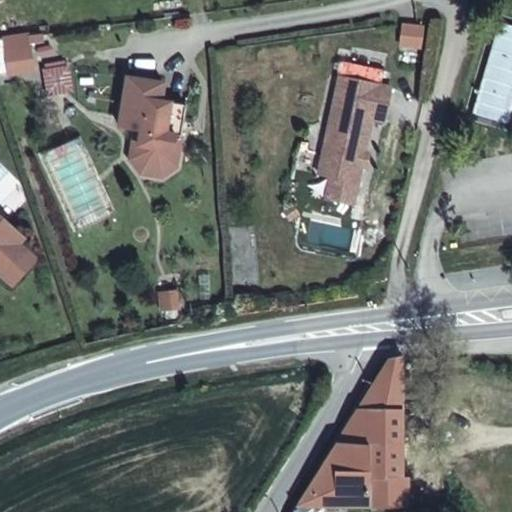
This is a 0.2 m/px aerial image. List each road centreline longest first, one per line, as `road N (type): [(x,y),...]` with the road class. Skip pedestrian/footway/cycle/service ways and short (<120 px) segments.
road 1 (secondary): [(378,325),(107,376),(0,420)]
road 2 (unclassified): [(378,325),(458,45),(465,3),(455,0)]
road 3 (unclassified): [(390,0),(170,40)]
road 4 (unclassified): [(378,325),(269,511)]
road 5 (secondary): [(511,312),(378,325)]
